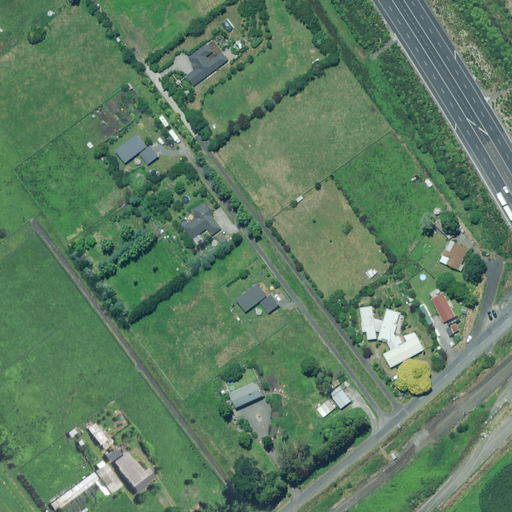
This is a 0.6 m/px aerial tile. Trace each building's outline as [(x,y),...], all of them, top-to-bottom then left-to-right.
[(241,44),(233,49),(237,54),(245,49),(241,44)] [(213,53),(207,45),(189,58),(193,64),(192,64),(196,70),(187,77),(194,86),(228,61),(222,53),(210,62),(207,57),(213,53)] [(147,148),(138,136),(117,152),(126,164),(140,153),(149,165),(159,157),(151,146),(148,149),(147,148)] [(206,208),(203,203),(191,211),(197,219),(184,227),(193,240),(207,230),(212,236),(222,229),(212,215),(213,214),(208,207),(206,208)] [(449,224),(443,217),(435,223),(441,231),(449,224)] [(228,241),(222,233),(217,237),(222,245),(228,241)] [(469,249),(451,241),(441,262),(459,270),(469,249)] [(378,273),(374,268),(367,273),(372,278),(378,273)] [(268,298),(259,286),(238,301),(246,312),(261,302),(269,314),(280,306),(272,295),(268,298)] [(456,317),(444,294),(432,300),(444,323),(447,322),(450,328),(451,327),(455,334),(460,331),(457,324),(461,322),(458,316),(456,317)] [(395,333),(399,334),(404,319),(399,318),(400,314),(389,310),(385,321),(375,318),(374,307),(361,308),(364,333),(368,332),(369,340),(378,339),(377,332),(382,333),(380,340),(388,342),(392,351),(385,355),(392,368),(425,350),(415,332),(406,338),(408,342),(404,344),(400,338),(394,336),(395,333)] [(264,397),(258,383),(231,395),(237,409),(264,397)] [(352,402),(341,387),(331,394),(342,409),(352,402)] [(323,409),(318,412),(323,419),(338,409),(330,398),(320,404),(323,409)] [(109,445),(94,424),(87,429),(102,450),(109,445)] [(76,433),(73,430),(67,434),(71,438),(76,433)] [(112,461),(122,454),(118,448),(105,457),(110,463),(112,461)] [(123,454),(112,462),(136,494),(146,487),(145,486),(153,479),(145,469),(141,472),(133,462),(126,452),(123,454)] [(95,470),(110,492),(121,484),(103,459),(96,464),(99,467),(95,470)] [(84,511),(110,494),(94,472),(49,505),(54,511),(84,511)]
